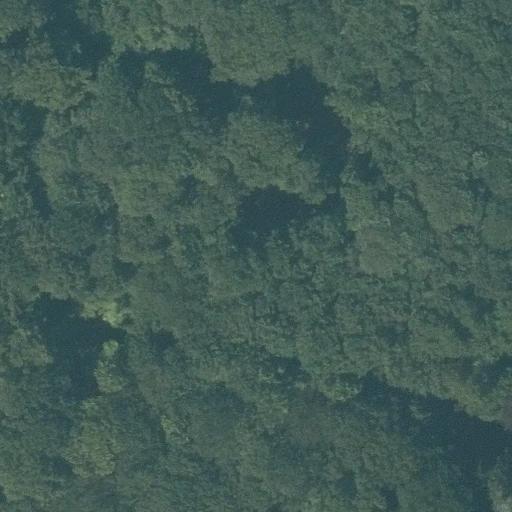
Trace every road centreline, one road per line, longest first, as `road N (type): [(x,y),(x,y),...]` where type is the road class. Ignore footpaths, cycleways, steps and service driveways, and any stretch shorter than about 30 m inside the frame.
road 1 (track): [(320,0),(203,236),(90,511)]
road 2 (track): [(203,236),(496,384)]
